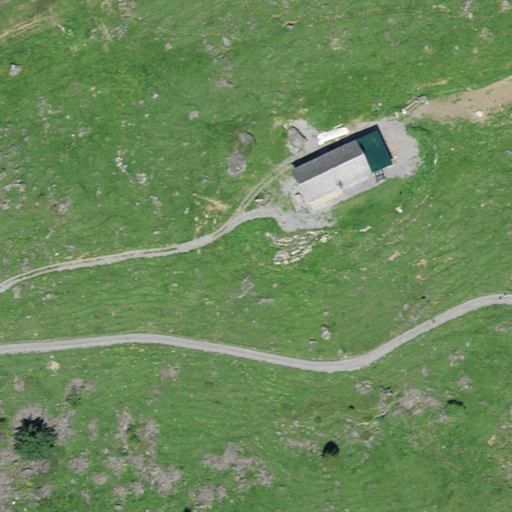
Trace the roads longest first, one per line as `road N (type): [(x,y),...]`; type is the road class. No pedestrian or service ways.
road 1 (track): [(0,343),(139,331),(315,360),(362,355),(452,308),(511,294)]
road 2 (track): [(0,280),(210,238)]
